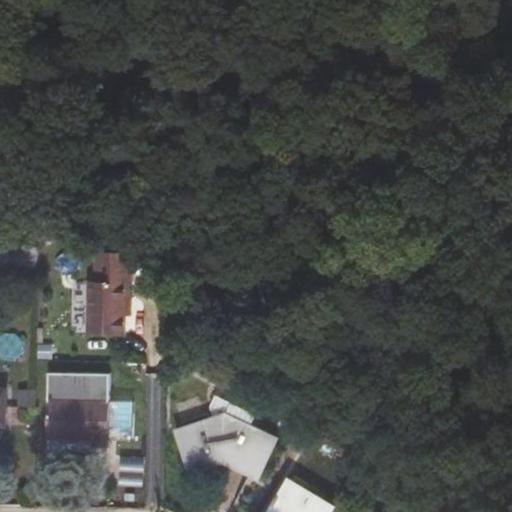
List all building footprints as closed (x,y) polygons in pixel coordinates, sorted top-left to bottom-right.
[(30,246),(9,245),(9,272),(30,272),(30,246)] [(133,251),(96,250),(95,280),(90,280),(88,331),(126,332),(126,299),(132,299),(133,251)] [(109,439),(110,425),(110,399),(110,374),(49,373),(48,432),(71,433),(71,438),(109,439)] [(110,399),(110,425),(123,425),(123,400),(110,399)] [(225,412),(178,429),(189,465),(222,455),(262,471),(279,437),(225,412)] [(333,511),(337,506),(289,478),(269,511),(333,511)]
